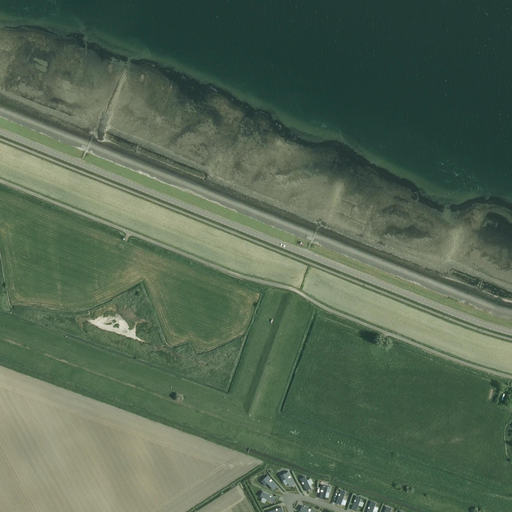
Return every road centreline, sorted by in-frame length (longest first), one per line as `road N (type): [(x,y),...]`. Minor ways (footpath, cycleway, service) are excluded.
road 1 (tertiary): [(511,333),(0,132)]
road 2 (unclassified): [(511,377),(0,180)]
